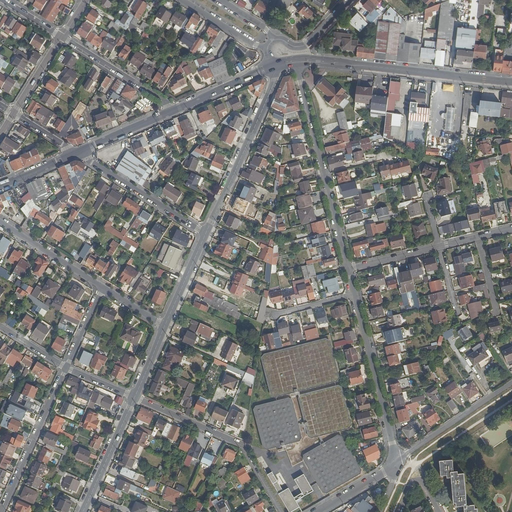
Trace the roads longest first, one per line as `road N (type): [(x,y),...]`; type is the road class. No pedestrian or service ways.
road 1 (secondary): [(511,83),(298,61)]
road 2 (residential): [(298,61),(348,269)]
road 3 (tertiary): [(205,234),(273,85),(272,66)]
road 4 (residential): [(354,294),(395,460)]
road 5 (residential): [(1,511),(66,368)]
road 6 (residential): [(76,152),(205,234)]
road 7 (residential): [(511,382),(395,460)]
road 8 (residential): [(62,36),(175,110)]
road 9 (tertiary): [(83,511),(134,397)]
road 10 (residential): [(0,222),(102,287)]
